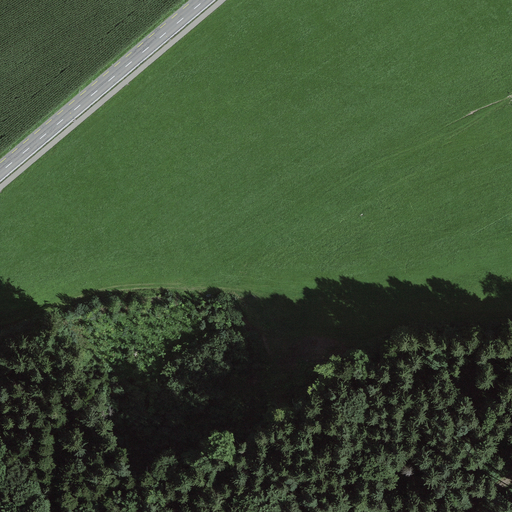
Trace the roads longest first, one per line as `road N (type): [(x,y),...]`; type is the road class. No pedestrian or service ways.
road 1 (track): [(0,331),(97,291),(169,284),(205,271),(511,102)]
road 2 (primary): [(205,0),(0,173)]
